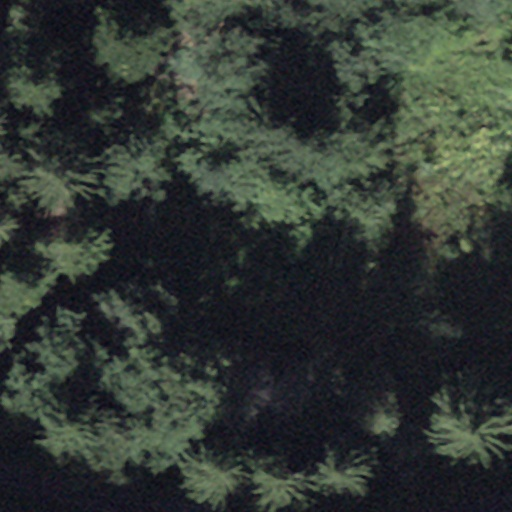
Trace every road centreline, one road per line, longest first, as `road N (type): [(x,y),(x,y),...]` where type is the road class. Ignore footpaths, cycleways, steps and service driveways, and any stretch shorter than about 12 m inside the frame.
road 1 (track): [(0,6),(31,15),(92,60),(178,152),(235,284),(299,327),(396,368),(443,376)]
road 2 (track): [(0,473),(174,511)]
